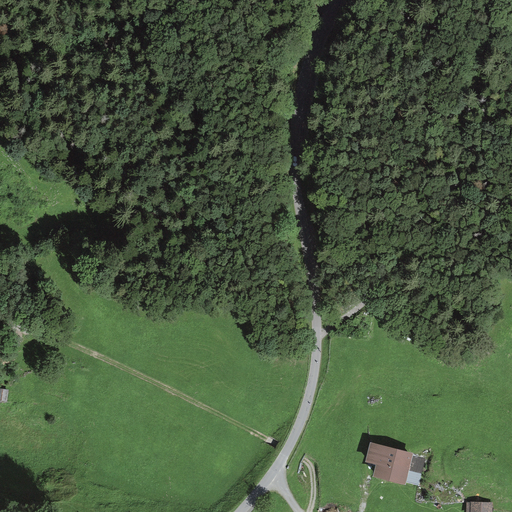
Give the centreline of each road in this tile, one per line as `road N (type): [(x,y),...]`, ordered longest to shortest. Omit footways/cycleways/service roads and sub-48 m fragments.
road 1 (unclassified): [(337,0),(302,97),(315,363),(293,438),(242,511)]
road 2 (track): [(309,511),(313,475),(302,459),(134,371),(0,313)]
road 3 (track): [(318,336),(374,295),(393,265),(511,199)]
